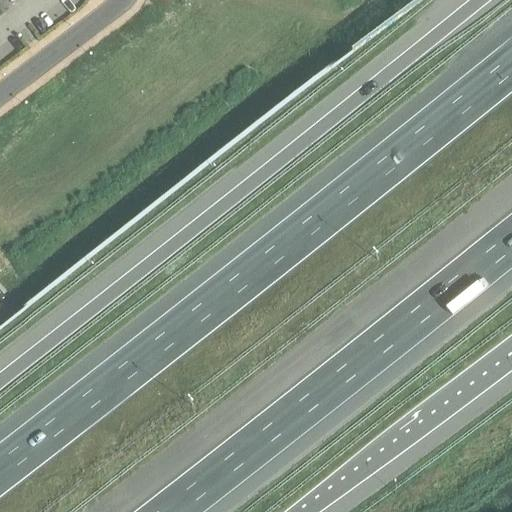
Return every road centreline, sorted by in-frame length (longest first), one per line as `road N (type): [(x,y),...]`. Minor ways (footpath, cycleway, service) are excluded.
road 1 (motorway): [(511,65),(0,467)]
road 2 (motorway): [(485,0),(0,379)]
road 3 (motorway): [(160,511),(511,239)]
road 4 (motorway): [(302,511),(511,346)]
road 5 (residential): [(120,0),(0,97)]
